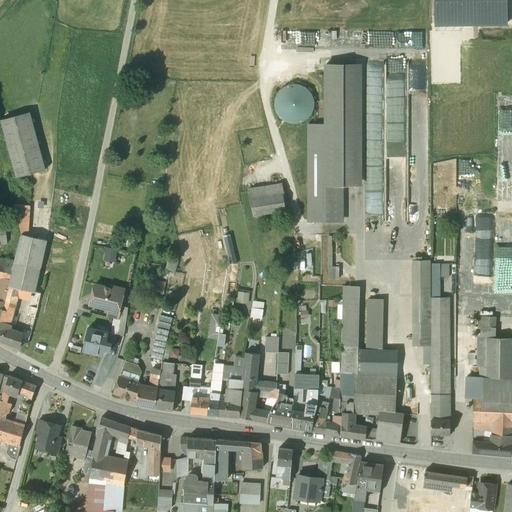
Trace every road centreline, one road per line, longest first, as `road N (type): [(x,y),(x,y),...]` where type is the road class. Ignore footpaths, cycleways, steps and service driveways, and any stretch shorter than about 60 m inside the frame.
road 1 (tertiary): [(511,464),(143,423),(45,379)]
road 2 (track): [(134,0),(51,381)]
road 3 (track): [(272,0),(264,99),(283,155)]
road 4 (residential): [(45,379),(10,511)]
